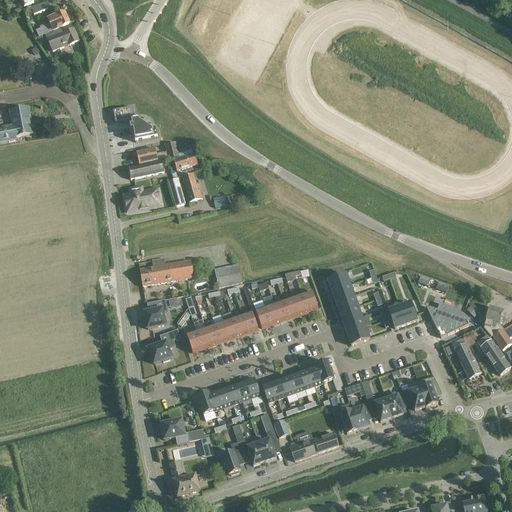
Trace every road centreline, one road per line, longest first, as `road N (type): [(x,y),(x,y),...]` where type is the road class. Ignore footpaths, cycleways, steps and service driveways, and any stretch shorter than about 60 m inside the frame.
road 1 (tertiary): [(511,278),(394,236),(330,203),(233,144),(133,53)]
road 2 (residential): [(460,413),(428,342),(347,369),(334,334),(135,401)]
road 3 (unclassified): [(183,511),(460,413)]
road 4 (tertiary): [(135,401),(111,211)]
road 5 (residential): [(316,511),(493,474)]
road 6 (tertiary): [(111,211),(95,89),(107,50)]
